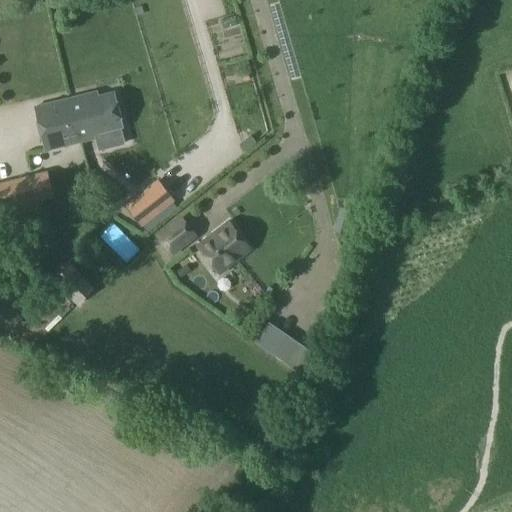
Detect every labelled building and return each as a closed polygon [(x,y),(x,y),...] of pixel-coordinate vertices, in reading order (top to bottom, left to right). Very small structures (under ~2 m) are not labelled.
[(96,137),(95,133),(122,126),(113,91),(86,98),(86,95),(35,107),(45,150),(96,137)] [(372,106),(345,130),(354,140),(380,115),(372,106)] [(244,152),(250,147),(244,140),(238,144),(244,152)] [(0,210),(38,201),(31,176),(0,183),(0,210)] [(158,181),(126,206),(141,225),(173,201),(158,181)] [(348,237),(356,212),(354,212),(340,207),(339,210),(332,232),(348,237)] [(194,236),(181,220),(159,237),(172,253),(194,236)] [(228,224),(199,247),(218,272),(248,249),(228,224)] [(176,266),(194,253),(190,247),(172,260),(176,266)]
